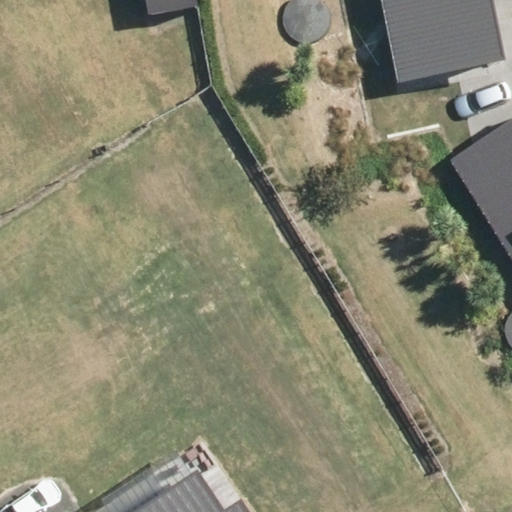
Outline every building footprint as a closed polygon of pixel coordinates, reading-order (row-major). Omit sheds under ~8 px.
[(192,0),(141,0),(144,17),(194,10),(192,0)] [(336,47),(331,0),(279,0),(285,53),(336,47)] [(381,0),(399,91),(500,71),(489,13),(486,0),(381,0)] [(511,119),(450,159),(511,254),(511,119)] [(511,315),(494,328),(511,352),(511,315)] [(249,511),(240,496),(224,506),(199,467),(130,511),(249,511)]
